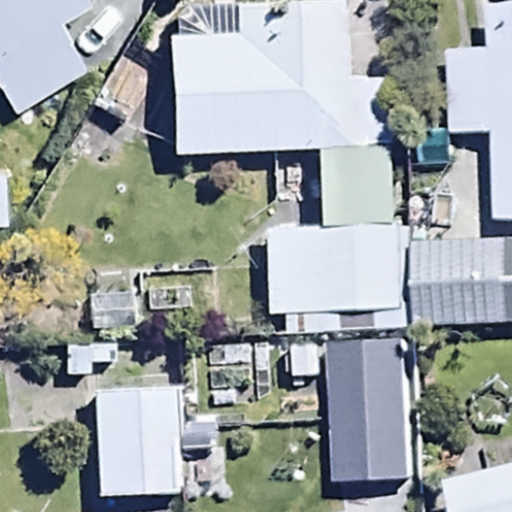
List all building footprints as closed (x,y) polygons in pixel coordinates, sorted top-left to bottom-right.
[(0,0),(0,113),(12,133),(83,89),(54,41),(92,18),(81,0),(0,0)] [(168,51),(171,169),(404,164),(402,89),(352,90),(351,18),(175,22),(176,51),(168,51)] [(452,148),(497,147),(498,239),(511,238),(511,21),(492,21),(492,64),(450,65),(452,148)] [(409,339),(405,238),(260,246),(264,330),(284,329),(285,345),(409,339)] [(511,333),(511,254),(410,260),(413,338),(511,333)] [(414,495),(404,350),(326,355),(335,500),(414,495)] [(182,397),(89,402),(95,511),(177,511),(189,511),(182,397)] [(511,511),(511,484),(454,499),(457,511),(511,511)]
